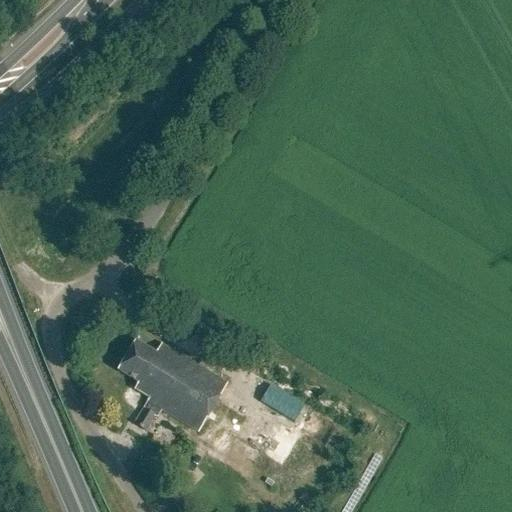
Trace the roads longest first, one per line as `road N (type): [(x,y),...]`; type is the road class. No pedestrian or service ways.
road 1 (unclassified): [(137,511),(43,316),(135,256),(287,0)]
road 2 (trunk): [(85,511),(0,314)]
